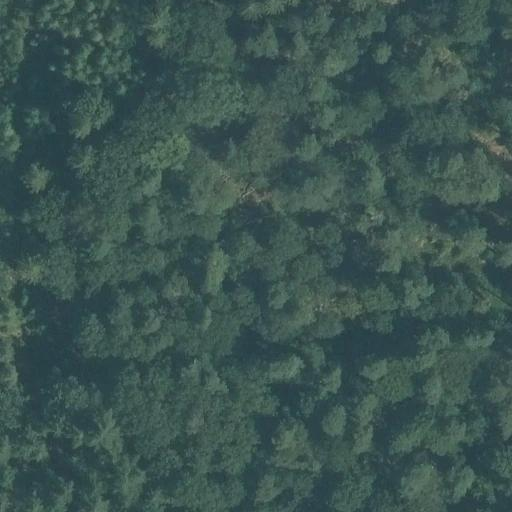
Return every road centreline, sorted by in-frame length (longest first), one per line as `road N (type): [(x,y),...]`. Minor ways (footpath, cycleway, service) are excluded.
road 1 (track): [(91,371),(97,345),(64,211),(73,187),(162,120),(176,96),(188,64),(187,0)]
road 2 (track): [(222,511),(182,435),(117,376),(91,371),(0,383)]
